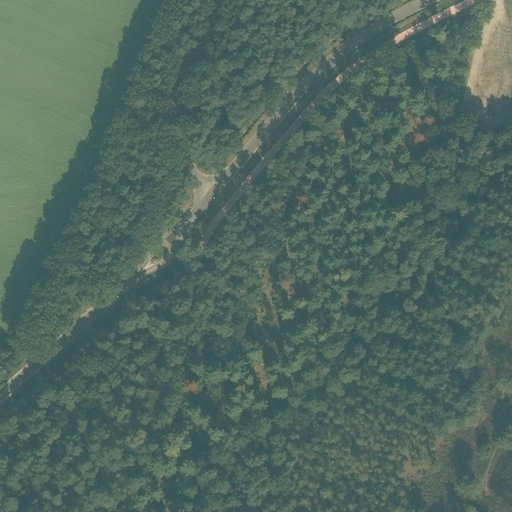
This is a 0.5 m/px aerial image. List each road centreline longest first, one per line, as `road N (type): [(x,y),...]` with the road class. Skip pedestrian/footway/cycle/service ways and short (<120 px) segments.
road 1 (track): [(179,511),(214,450),(277,407),(309,371),(356,307),(446,137),(471,123)]
road 2 (track): [(511,153),(416,319),(308,431),(283,487),(256,511)]
road 3 (tertiary): [(208,197),(318,71),(430,0)]
road 4 (track): [(81,325),(86,284),(149,142),(173,122)]
road 5 (unclassified): [(208,197),(173,122),(220,0)]
road 6 (tertiary): [(0,397),(140,272)]
road 7 (track): [(496,8),(465,92),(471,123),(511,134)]
